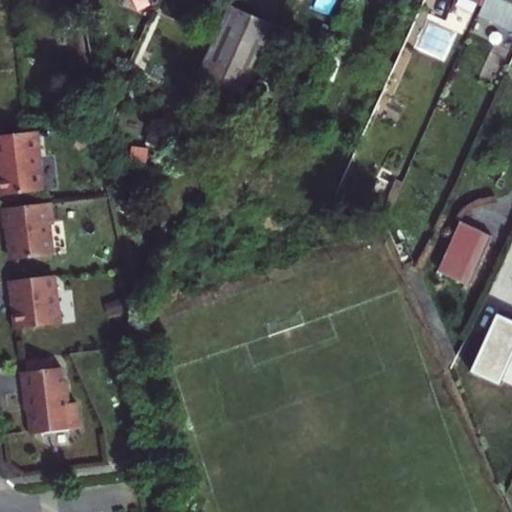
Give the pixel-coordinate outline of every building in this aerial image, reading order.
[(511,0),(484,0),(483,5),(478,16),(511,31),(511,0)] [(277,26),(231,6),(201,74),(247,95),(277,26)] [(227,129),(236,109),(224,104),(216,124),(227,129)] [(39,132),(0,136),(0,181),(2,197),(42,192),(38,159),(42,158),(39,132)] [(52,203),(1,209),(4,228),(8,228),(12,261),(52,256),(48,224),(55,223),(52,203)] [(461,221),(439,269),(471,284),(493,236),(461,221)] [(55,276),(10,281),(16,330),(61,325),(55,276)] [(76,315),(73,292),(62,293),(65,317),(76,315)] [(511,324),(500,318),(474,378),(502,392),(511,370),(511,324)] [(62,368),(22,373),(24,394),(27,411),(29,411),(31,434),(80,429),(77,403),(68,404),(62,368)]
